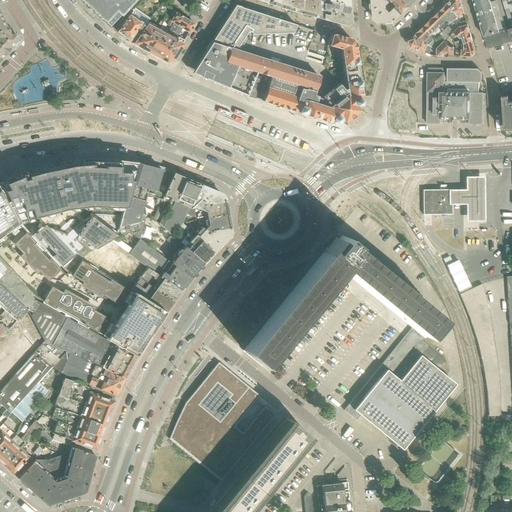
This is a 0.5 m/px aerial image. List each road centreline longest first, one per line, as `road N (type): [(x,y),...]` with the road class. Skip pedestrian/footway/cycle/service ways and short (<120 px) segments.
road 1 (residential): [(362,511),(357,459),(194,327)]
road 2 (secondary): [(183,318),(145,382),(92,511)]
road 3 (secondary): [(107,511),(143,415),(194,327)]
road 4 (residential): [(147,131),(84,116),(0,126)]
road 5 (residential): [(4,152),(95,137),(142,145)]
road 6 (residential): [(268,195),(238,171),(147,131)]
road 7 (residential): [(172,80),(116,51),(62,0)]
road 8 (residential): [(366,31),(341,32),(240,0)]
road 9 (residential): [(142,145),(227,180),(255,206)]
